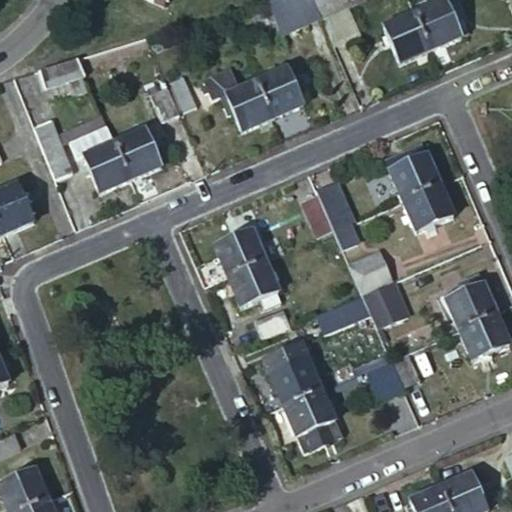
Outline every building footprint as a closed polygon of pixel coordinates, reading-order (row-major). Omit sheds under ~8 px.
[(169,0),(143,0),(165,10),(169,0)] [(324,22),(315,0),(277,0),(272,2),(286,36),(324,22)] [(346,0),(315,0),(324,22),(325,24),(352,13),(346,0)] [(447,5),(416,18),(432,55),(463,42),(447,5)] [(432,55),(416,18),(384,32),(401,69),(432,55)] [(79,61),(40,73),(47,90),(85,75),(79,61)] [(243,136),(275,123),(259,85),(246,91),(237,72),(210,84),(218,102),(221,101),(227,99),(233,114),(243,136)] [(259,85),(275,123),(305,110),(289,72),(259,85)] [(85,75),(47,90),(53,103),(91,89),(85,75)] [(196,108),(183,79),(171,84),(184,113),(196,108)] [(162,126),(181,118),(169,89),(150,98),(162,126)] [(228,116),(233,114),(227,99),(221,101),(228,116)] [(68,133),(72,144),(108,129),(104,118),(68,133)] [(52,124),(35,131),(41,146),(58,139),(52,124)] [(100,196),(132,182),(116,146),(108,129),(72,144),(80,161),(86,158),(100,196)] [(116,146),(132,182),(163,169),(146,132),(116,146)] [(41,146),(55,182),(73,174),(58,139),(41,146)] [(389,175),(427,157),(424,150),(385,167),(389,175)] [(402,204),(440,188),(427,157),(389,175),(402,204)] [(336,186),(331,188),(340,207),(344,205),(336,186)] [(0,195),(0,229),(4,238),(36,224),(19,187),(0,195)] [(331,188),(316,195),(318,200),(333,234),(349,227),(340,207),(331,188)] [(454,219),(440,188),(402,204),(415,235),(454,219)] [(333,234),(318,200),(305,206),(319,240),(333,234)] [(349,227),(333,234),(341,253),(357,246),(349,227)] [(215,250),(228,280),(265,264),(252,233),(215,250)] [(348,269),(360,297),(391,283),(379,255),(348,269)] [(265,264),(228,280),(241,311),(264,300),(269,312),(284,306),(265,264)] [(458,335),(495,319),(478,279),(458,288),(459,290),(462,297),(452,301),(445,304),(458,335)] [(406,316),(394,288),(370,298),(381,326),(406,316)] [(462,297),(459,290),(449,294),(452,301),(462,297)] [(370,319),(361,299),(348,305),(356,325),(370,319)] [(356,325),(348,305),(316,319),(324,339),(356,325)] [(255,326),(262,343),(290,330),(283,313),(255,326)] [(509,350),(495,319),(458,335),(472,366),(509,350)] [(265,365),(284,410),(322,394),(302,350),(265,365)] [(420,384),(408,360),(393,367),(404,391),(420,384)] [(380,403),(403,393),(390,364),(367,374),(380,403)] [(343,441),(322,394),(284,410),(298,442),(305,458),(343,441)] [(14,438),(0,443),(0,462),(21,454),(14,438)] [(0,488),(8,511),(29,511),(50,503),(38,472),(0,485),(0,488)] [(441,492),(450,511),(487,511),(473,478),(441,492)] [(412,511),(450,511),(441,492),(409,505),(412,511)] [(53,511),(50,503),(29,511),(53,511)]
